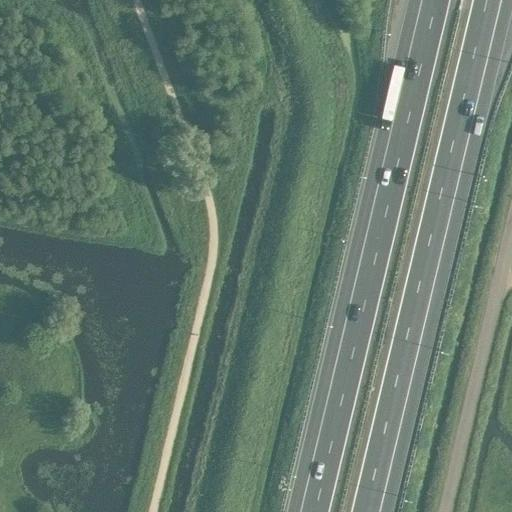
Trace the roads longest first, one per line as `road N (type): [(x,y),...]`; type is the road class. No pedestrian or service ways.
road 1 (motorway): [(424,0),(301,511)]
road 2 (motorway): [(370,511),(490,0)]
road 3 (unclassified): [(441,511),(511,213)]
